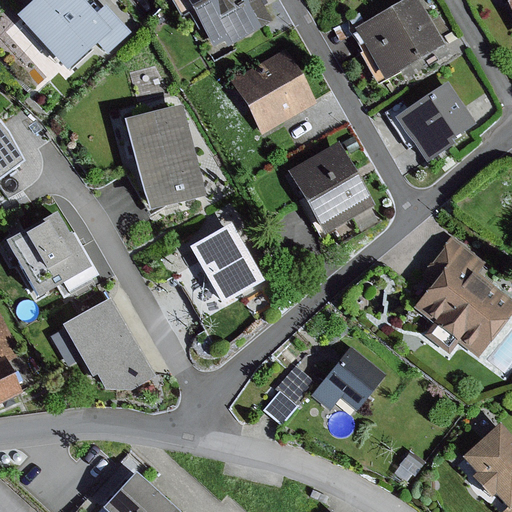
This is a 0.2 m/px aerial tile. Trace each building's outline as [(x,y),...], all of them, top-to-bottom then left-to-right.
[(84,0),(33,0),(16,16),(67,71),(97,44),(109,55),(132,32),(106,5),(97,14),(84,0)] [(258,0),(186,0),(213,48),(225,43),(227,48),(273,22),(260,0),(259,0),(258,0)] [(418,0),(407,0),(355,30),(385,80),(445,47),(418,0)] [(286,50),(233,82),(262,136),(318,105),(286,50)] [(448,82),(396,117),(428,164),(456,144),(453,140),(477,124),(448,82)] [(183,105),(124,119),(137,169),(125,175),(150,218),(169,207),(207,196),(183,105)] [(0,120),(0,180),(25,162),(9,131),(0,120)] [(339,143),(288,172),(325,236),(376,206),(339,143)] [(69,293),(100,275),(73,231),(69,234),(57,212),(5,242),(38,299),(64,285),(69,293)] [(232,223),(190,248),(223,304),(265,281),(232,223)] [(485,264),(451,237),(421,276),(432,285),(414,308),(433,324),(425,335),(450,355),(458,343),(479,359),(511,315),(511,301),(477,275),(485,264)] [(111,298),(62,325),(93,378),(98,376),(105,390),(132,391),(155,377),(111,298)] [(0,404),(23,394),(6,357),(20,351),(0,312),(0,404)] [(387,375),(351,347),(311,396),(331,413),(342,399),(358,413),(387,375)] [(315,384),(295,367),(276,388),(280,392),(263,411),(281,428),(299,407),(296,404),(315,384)] [(511,511),(511,436),(500,424),(460,457),(475,472),(471,475),(492,498),(496,496),(508,507),(502,511),(511,511)] [(425,467),(410,456),(399,470),(414,481),(425,467)] [(180,511),(136,472),(102,509),(105,511),(180,511)]
